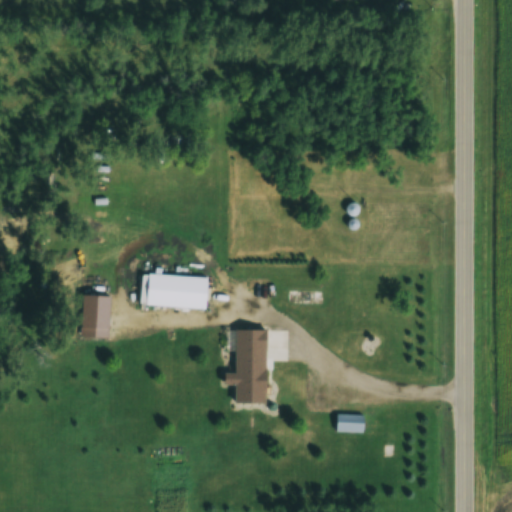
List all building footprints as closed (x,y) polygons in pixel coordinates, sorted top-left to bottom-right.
[(345,202),(345,214),(356,214),(356,202),(345,202)] [(203,308),(205,276),(141,273),(139,304),(203,308)] [(78,336),(107,336),(107,295),(78,295),(78,336)] [(263,329),(233,329),(232,373),(222,373),(222,385),(232,385),(232,403),(263,403),(263,329)] [(333,432),(361,432),(361,414),(333,414),(333,432)]
